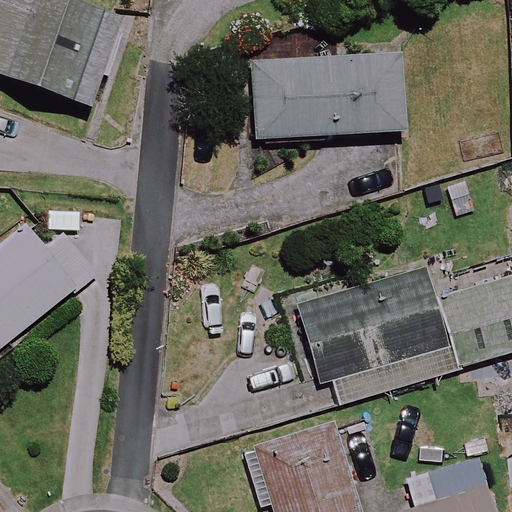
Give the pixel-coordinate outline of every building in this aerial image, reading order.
[(109,0),(0,0),(0,75),(79,103),(114,1),(109,0)] [(395,133),(390,56),(248,66),(253,143),(395,133)] [(40,252),(22,229),(0,245),(0,347),(93,275),(62,236),(40,252)] [(365,397),(445,374),(511,358),(511,331),(501,283),(429,300),(421,272),(294,308),(322,409),(365,397)] [(273,511),(360,511),(338,433),(240,461),(252,504),(269,499),(273,511)] [(511,511),(511,479),(400,511),(399,511),(511,511)]
